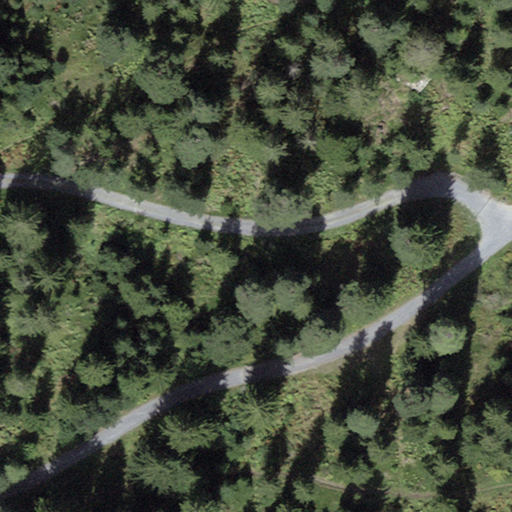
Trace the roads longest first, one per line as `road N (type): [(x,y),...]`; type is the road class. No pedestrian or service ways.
road 1 (track): [(0,491),(186,394),(381,341),(511,220)]
road 2 (track): [(0,182),(55,185),(196,220),(285,230),(453,188),(486,208),(494,229)]
